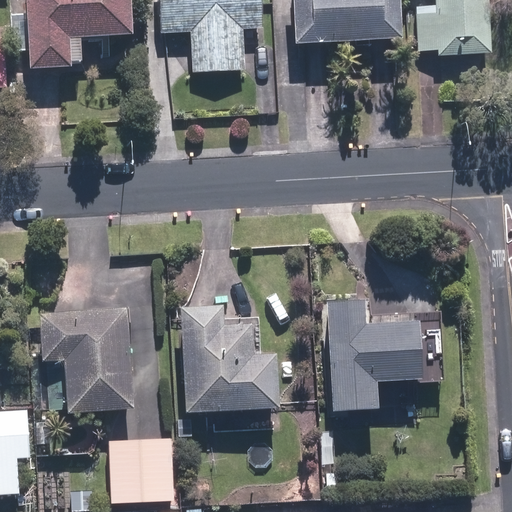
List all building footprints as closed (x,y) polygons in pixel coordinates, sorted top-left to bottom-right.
[(23,0),(27,81),(68,79),(67,73),(79,72),(77,48),(128,46),(126,0),(23,0)] [(157,0),(159,40),(190,39),(191,80),(243,78),(241,36),(260,35),(258,0),(157,0)] [(289,0),(292,56),(399,50),(395,0),(289,0)] [(431,0),(432,13),(414,14),(416,57),(434,57),(434,62),(488,60),(485,0),(431,0)] [(319,307),(324,415),(368,414),(367,385),(411,383),(409,327),(355,329),(354,305),(319,307)] [(69,407),(70,413),(133,408),(124,308),(39,315),(43,362),(47,362),(51,408),(69,407)] [(181,310),(186,416),(279,411),(276,357),(253,358),(251,327),(224,328),(223,308),(181,310)] [(25,411),(0,412),(0,493),(19,492),(17,458),(28,458),(25,411)] [(191,419),(177,419),(178,436),(192,436),(191,419)] [(104,443),(105,502),(168,501),(166,442),(104,443)] [(89,511),(90,492),(67,492),(66,511),(89,511)]
